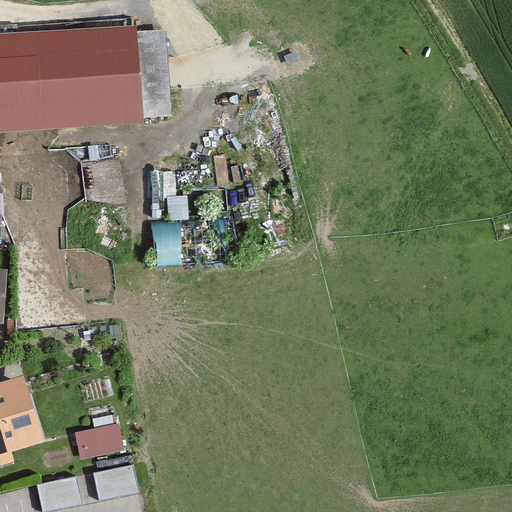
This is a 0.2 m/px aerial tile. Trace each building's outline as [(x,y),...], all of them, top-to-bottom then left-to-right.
[(141,21),(0,29),(0,128),(147,119),(141,21)] [(154,217),(156,260),(194,258),(192,215),(154,217)] [(0,320),(6,321),(10,268),(0,266),(0,320)] [(30,373),(0,382),(0,465),(18,460),(15,448),(50,437),(30,373)] [(74,428),(81,455),(126,444),(119,417),(74,428)] [(135,459),(92,468),(98,495),(140,487),(135,459)] [(77,470),(36,481),(43,507),(84,497),(77,470)]
